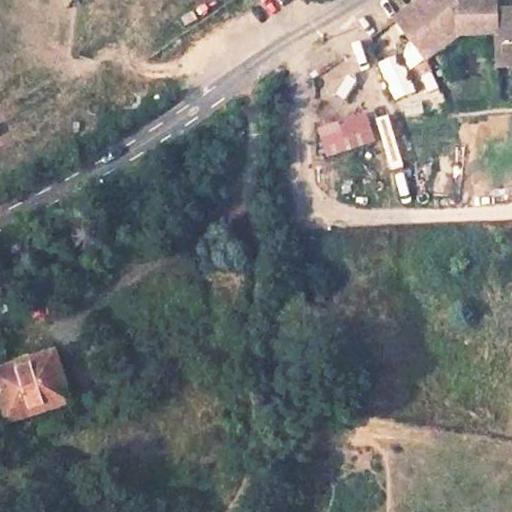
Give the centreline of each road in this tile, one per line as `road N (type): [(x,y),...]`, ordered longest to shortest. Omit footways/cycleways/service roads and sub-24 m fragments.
road 1 (tertiary): [(358,0),(247,78),(0,226)]
road 2 (track): [(235,511),(258,405),(249,165)]
road 3 (unknown): [(336,15),(407,182)]
